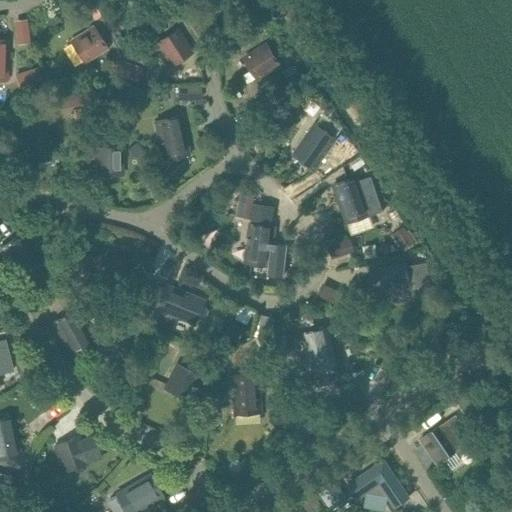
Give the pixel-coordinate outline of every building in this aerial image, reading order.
[(14,22),(17,44),(29,43),(27,21),(14,22)] [(129,31),(137,43),(150,35),(142,23),(129,31)] [(93,27),(74,39),(87,60),(106,48),(93,27)] [(178,30),(157,43),(169,62),(190,48),(178,30)] [(266,44),(244,58),(252,70),(256,78),(257,79),(279,65),(266,44)] [(119,74),(140,79),(144,65),(122,59),(119,74)] [(41,82),(37,67),(16,74),(20,88),(41,82)] [(91,103),(88,88),(42,98),(45,113),(91,103)] [(94,97),(90,112),(104,116),(108,101),(94,97)] [(280,140),(297,126),(285,111),(268,126),(280,140)] [(180,117),(156,122),(163,155),(187,150),(180,117)] [(33,158),(56,151),(46,118),(23,126),(33,158)] [(303,141),(294,155),(314,169),(323,155),(336,137),(316,123),(303,141)] [(95,148),(84,148),(84,166),(95,166),(96,186),(122,186),(122,138),(95,138),(95,148)] [(346,147),(338,153),(347,165),(355,159),(346,147)] [(368,211),(357,178),(334,186),(345,218),(368,211)] [(236,217),(250,219),(255,193),(241,191),(236,217)] [(286,243),(272,241),(274,225),(250,222),(246,258),(270,261),(269,272),(283,274),(286,243)] [(415,242),(405,226),(392,234),(402,250),(415,242)] [(0,250),(19,279),(39,265),(19,236),(0,248),(0,250)] [(84,249),(81,273),(115,277),(122,278),(125,254),(118,253),(84,249)] [(405,262),(384,266),(388,290),(410,286),(409,282),(415,281),(418,297),(433,294),(427,262),(406,266),(405,262)] [(156,322),(160,310),(195,324),(203,301),(166,286),(165,289),(152,284),(140,315),(156,322)] [(91,341),(74,311),(53,322),(70,352),(91,341)] [(218,334),(237,341),(242,327),(223,320),(218,334)] [(335,382),(338,377),(328,329),(304,334),(314,382),(319,386),(335,382)] [(285,335),(269,339),(274,360),(290,356),(285,335)] [(0,375),(14,372),(5,340),(0,341),(0,375)] [(198,376),(176,365),(166,384),(188,396),(198,376)] [(233,374),(235,414),(262,412),(260,373),(233,374)] [(469,392),(455,401),(468,421),(482,412),(469,392)] [(279,430),(293,415),(283,406),(269,421),(279,430)] [(454,415),(419,439),(436,464),(445,459),(452,469),(463,462),(456,452),(472,441),(454,415)] [(0,458),(21,455),(14,416),(0,418),(0,458)] [(78,438),(55,446),(62,467),(85,459),(87,463),(102,458),(93,432),(78,438)] [(511,455),(511,454),(502,460),(508,468),(511,465),(511,455)] [(356,498),(365,492),(390,497),(396,506),(409,496),(384,460),(347,485),(356,498)] [(116,495),(111,498),(118,511),(138,511),(165,497),(151,473),(115,494),(116,495)] [(6,475),(3,492),(16,495),(19,478),(6,475)] [(335,483),(321,493),(333,511),(348,502),(335,483)] [(31,511),(62,511),(64,509),(37,492),(27,509),(31,511)] [(0,502),(0,511),(11,511),(14,508),(0,502)]
